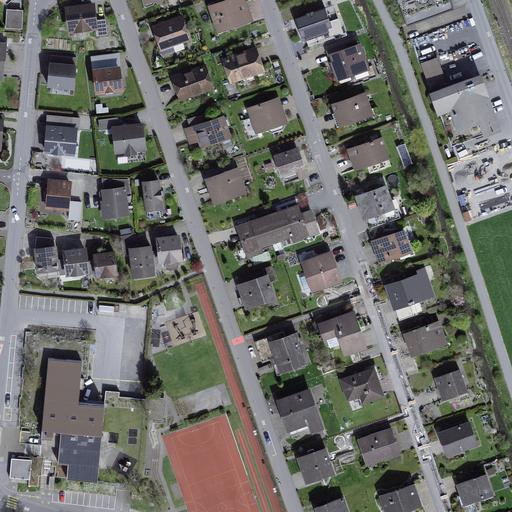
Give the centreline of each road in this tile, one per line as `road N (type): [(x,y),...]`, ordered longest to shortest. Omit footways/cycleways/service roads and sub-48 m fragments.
road 1 (residential): [(442,511),(264,0)]
road 2 (residential): [(119,0),(297,511)]
road 3 (residential): [(19,177),(0,384)]
road 4 (residential): [(35,0),(19,177)]
